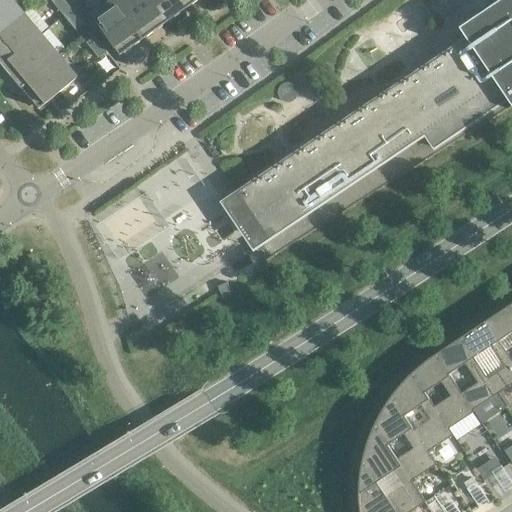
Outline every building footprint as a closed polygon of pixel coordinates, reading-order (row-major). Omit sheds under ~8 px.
[(0,0),(0,33),(22,15),(9,0),(0,0)] [(72,9),(64,0),(56,0),(53,3),(63,15),(72,9)] [(166,23),(150,0),(117,0),(117,1),(144,39),(166,23)] [(189,7),(184,0),(150,0),(166,23),(189,7)] [(511,0),(491,0),(479,12),(480,13),(460,27),(466,37),(403,79),(447,146),(511,105),(511,0)] [(144,39),(117,1),(93,17),(120,55),(144,39)] [(82,21),(72,9),(63,15),(74,28),(82,21)] [(39,36),(22,15),(0,33),(0,62),(3,66),(39,36)] [(57,57),(39,36),(3,66),(21,87),(57,57)] [(107,51),(97,39),(88,45),(98,58),(107,51)] [(76,79),(57,57),(21,87),(40,109),(76,79)] [(447,146),(403,79),(319,135),(363,199),(447,146)] [(287,84),(285,84),(284,84),(283,85),(281,86),(280,87),(279,88),(278,90),(278,92),(278,93),(278,95),(278,97),(279,98),(280,100),(281,101),(282,102),(283,103),(285,103),(286,104),(287,104),(288,104),(289,103),(290,103),(291,103),(292,102),(293,102),(294,101),(295,101),(295,100),(296,99),(297,97),(297,96),(297,95),(297,93),(297,92),(297,91),(297,90),(296,88),(295,88),(295,87),(294,86),(293,85),(292,85),(291,84),(290,84),(289,84),(288,84),(287,84)] [(363,199),(319,135),(220,202),(254,252),(258,249),(265,260),(363,199)] [(218,287),(220,292),(222,297),(232,293),(227,282),(218,287)] [(511,307),(510,305),(485,321),(499,342),(511,332),(511,360),(511,361),(511,307)] [(511,384),(511,361),(499,342),(485,321),(460,338),(474,358),(490,347),(503,366),(486,377),(497,394),(511,384)] [(497,394),(486,377),(474,358),(460,338),(435,354),(449,375),(465,364),(478,383),(461,394),(474,412),(473,410),(497,394)] [(474,412),(461,394),(449,375),(435,354),(429,359),(423,363),(418,368),(412,373),(425,393),(441,382),(450,396),(434,407),(453,436),(453,435),(449,429),(474,412)] [(453,436),(434,407),(425,393),(412,373),(406,378),(401,384),(396,390),(391,397),(404,416),(421,405),(430,419),(413,430),(436,465),(437,464),(428,452),(453,436)] [(436,465),(413,430),(404,416),(391,397),(386,404),(382,411),(378,418),(374,426),(387,445),(404,434),(413,448),(397,459),(425,502),(426,502),(412,481),(436,465)] [(410,511),(425,502),(397,459),(387,445),(374,426),(371,432),(369,439),(367,443),(365,450),(363,458),(362,462),(376,483),(393,472),(402,486),(386,497),(395,511),(410,511)] [(511,443),(503,450),(510,460),(511,459),(511,443)] [(395,511),(386,497),(376,483),(362,462),(361,468),(360,472),(360,476),(359,483),(359,490),(359,497),(359,500),(360,508),(360,511),(395,511)] [(476,470),(482,479),(493,472),(487,462),(476,470)] [(469,491),(478,485),(472,477),(463,483),(469,491)]
